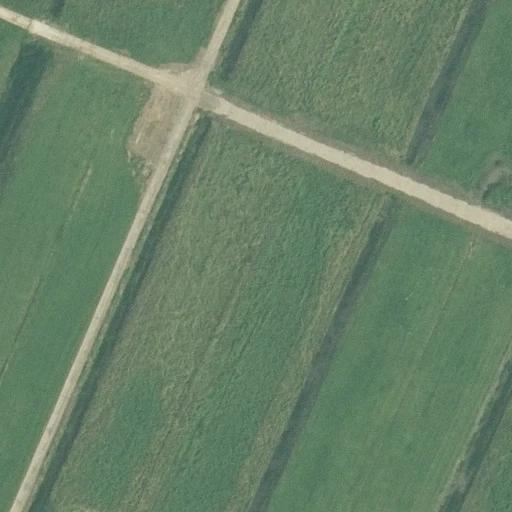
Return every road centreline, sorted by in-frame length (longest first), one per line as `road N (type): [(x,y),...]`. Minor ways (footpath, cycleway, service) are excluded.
road 1 (track): [(235,0),(16,511)]
road 2 (track): [(0,20),(192,100)]
